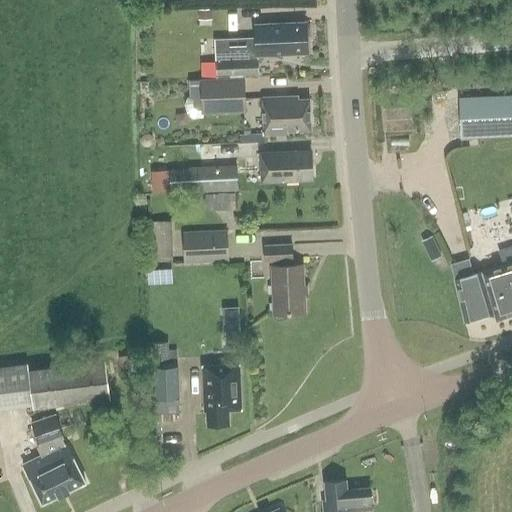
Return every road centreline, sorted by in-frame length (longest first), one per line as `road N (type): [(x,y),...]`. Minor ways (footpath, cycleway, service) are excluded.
road 1 (tertiary): [(399,408),(380,344),(362,212),(347,0)]
road 2 (tertiary): [(168,511),(399,408)]
